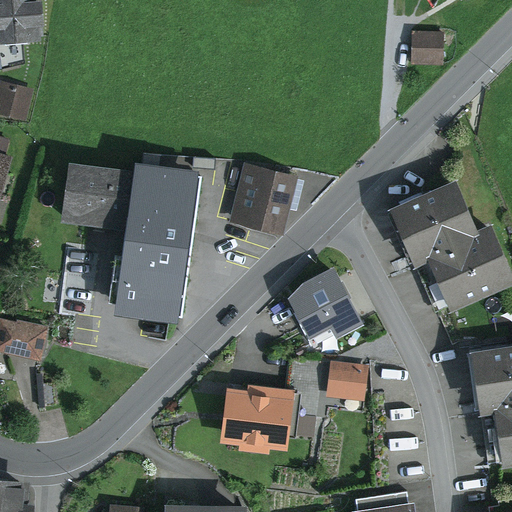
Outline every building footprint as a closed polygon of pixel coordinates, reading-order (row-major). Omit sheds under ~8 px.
[(0,0),(0,63),(25,63),(24,56),(24,34),(41,33),(39,0),(0,0)] [(451,28),(418,26),(417,57),(449,59),(451,28)] [(3,84),(0,97),(0,108),(23,114),(29,90),(3,84)] [(137,159),(135,171),(128,222),(116,304),(176,312),(196,168),(137,159)] [(128,222),(135,171),(74,162),(67,213),(128,222)] [(292,178),(249,167),(237,215),(280,226),(292,178)] [(432,251),(452,300),(509,277),(489,228),(475,233),(454,183),(398,206),(419,257),(432,251)] [(363,320),(334,261),(303,277),(289,292),(310,333),(330,322),(336,333),(363,320)] [(44,329),(0,320),(0,347),(38,355),(44,329)] [(504,403),(510,456),(511,455),(511,348),(478,352),(484,405),(504,403)] [(334,364),(330,391),(361,395),(364,367),(334,364)] [(231,389),(226,434),(243,435),(242,441),(267,443),(267,438),(283,440),(288,391),(250,386),(250,391),(231,389)] [(15,511),(22,468),(0,464),(0,511),(15,511)] [(362,493),(364,511),(422,511),(419,485),(362,493)]
